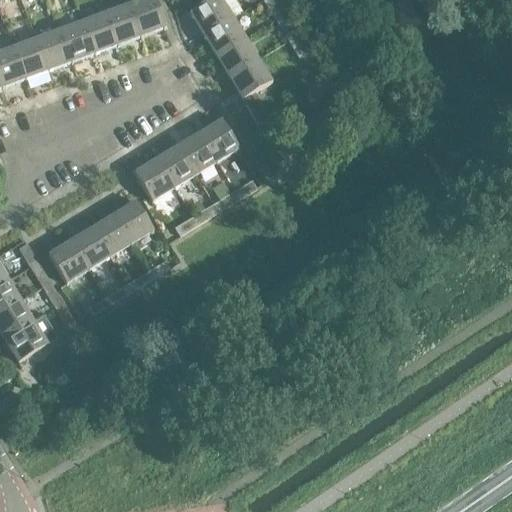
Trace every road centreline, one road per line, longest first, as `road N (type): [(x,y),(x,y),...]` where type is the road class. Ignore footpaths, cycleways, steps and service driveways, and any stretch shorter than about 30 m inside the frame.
road 1 (unclassified): [(511,375),(304,511)]
road 2 (residential): [(0,213),(199,96)]
